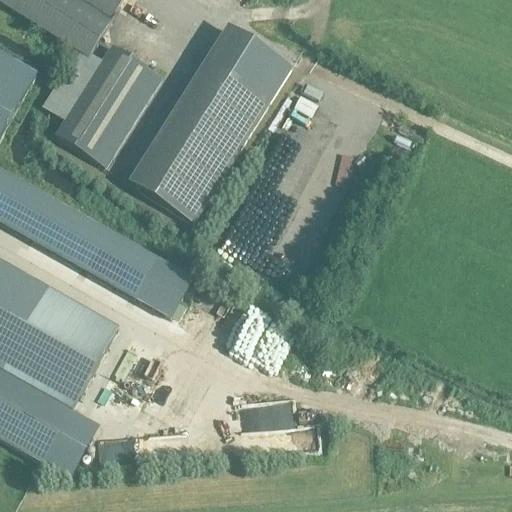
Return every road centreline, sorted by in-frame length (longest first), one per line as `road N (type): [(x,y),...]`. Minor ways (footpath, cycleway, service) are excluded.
road 1 (track): [(181,0),(511,168)]
road 2 (track): [(511,438),(257,383)]
